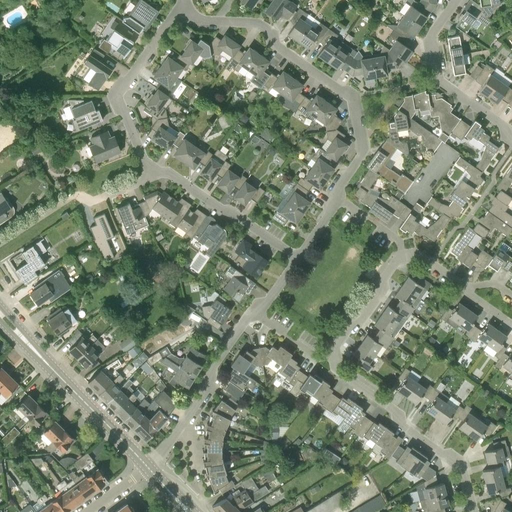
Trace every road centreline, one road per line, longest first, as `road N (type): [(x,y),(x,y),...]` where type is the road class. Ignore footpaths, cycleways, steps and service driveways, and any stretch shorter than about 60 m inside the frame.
road 1 (residential): [(335,195),(363,155),(351,96),(275,45),(258,23),(187,19)]
road 2 (residential): [(472,511),(461,468),(334,369),(330,351)]
road 3 (tertiary): [(146,468),(0,313)]
road 4 (residential): [(187,19),(170,18),(116,96),(150,175)]
road 5 (residential): [(146,468),(206,393),(205,377),(246,318),(257,315)]
road 6 (residential): [(511,145),(503,127),(434,79),(429,39),(456,0)]
road 7 (residential): [(297,258),(167,173),(150,175)]
road 8 (residential): [(330,351),(344,329),(360,322),(402,249)]
